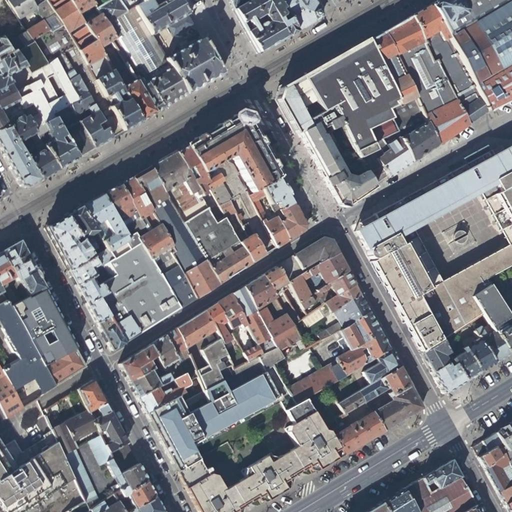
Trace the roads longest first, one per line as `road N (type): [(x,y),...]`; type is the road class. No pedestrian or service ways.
road 1 (residential): [(329,225),(98,366)]
road 2 (residential): [(447,423),(333,223)]
road 3 (residential): [(511,117),(333,223)]
road 4 (residential): [(0,184),(98,366)]
road 5 (tertiary): [(301,511),(447,423)]
road 6 (residential): [(98,366),(177,511)]
road 7 (residential): [(250,84),(325,218)]
